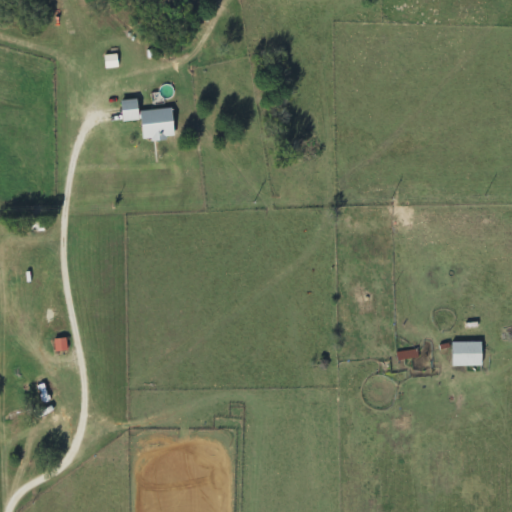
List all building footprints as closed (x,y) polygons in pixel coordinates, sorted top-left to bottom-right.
[(105,56),(106,69),(119,69),(118,55),(105,56)] [(123,123),(140,121),(137,100),(120,102),(123,123)] [(174,140),(173,110),(141,112),(142,141),(174,140)] [(55,340),(56,353),(68,352),(67,339),(55,340)] [(482,343),(453,344),(453,368),(482,367),(482,343)] [(398,361),(419,359),(418,351),(398,353),(398,361)]
